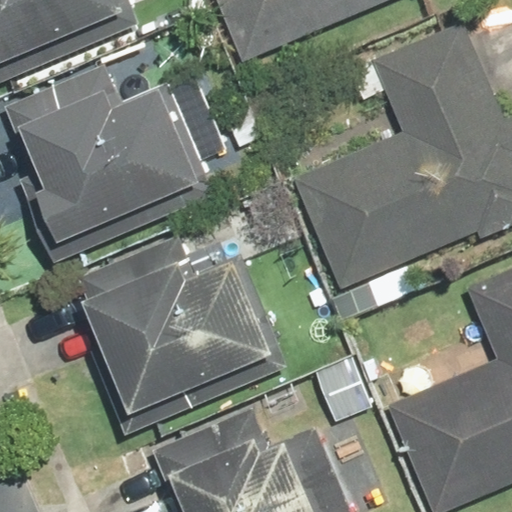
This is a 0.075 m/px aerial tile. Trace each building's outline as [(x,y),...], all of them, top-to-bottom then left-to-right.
[(0,0),(0,78),(142,19),(133,0),(0,0)] [(217,0),(246,67),(405,0),(217,0)] [(292,187),(340,302),(511,229),(511,96),(479,19),(386,58),(418,134),(292,187)] [(0,124),(0,136),(53,261),(217,192),(160,57),(0,124)] [(66,285),(129,434),(287,367),(224,218),(66,285)] [(389,415),(430,511),(476,511),(511,497),(511,278),(460,300),(491,373),(389,415)] [(353,511),(306,399),(160,460),(181,511),(353,511)]
